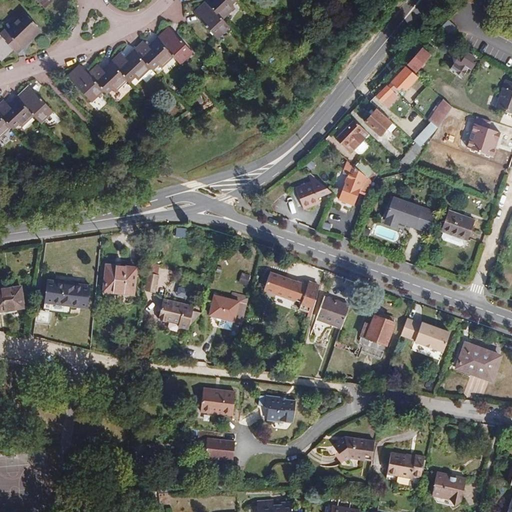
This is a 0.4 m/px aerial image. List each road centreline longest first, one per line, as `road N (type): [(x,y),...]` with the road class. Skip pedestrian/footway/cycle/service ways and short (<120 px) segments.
road 1 (track): [(73,359),(293,382),(358,399)]
road 2 (secondary): [(245,224),(511,320)]
road 3 (primary): [(292,149),(419,0)]
road 4 (residential): [(511,421),(358,399)]
road 5 (primary): [(292,149),(162,198)]
road 6 (track): [(511,175),(468,304)]
